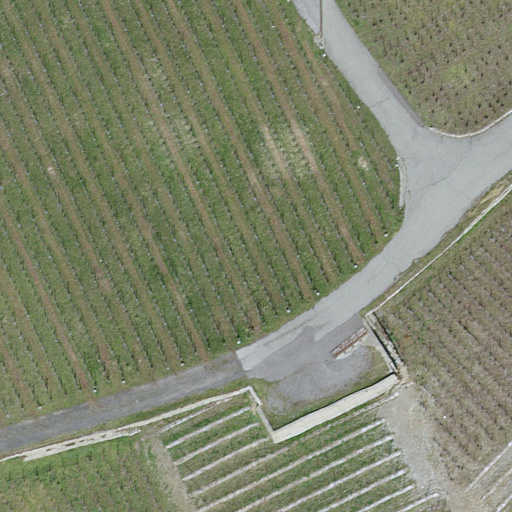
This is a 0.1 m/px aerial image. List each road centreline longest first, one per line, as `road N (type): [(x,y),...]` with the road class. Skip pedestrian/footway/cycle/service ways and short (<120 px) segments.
road 1 (track): [(249,360),(0,443)]
road 2 (unclassified): [(449,202),(357,293),(249,360)]
road 3 (unclassified): [(449,202),(316,0)]
